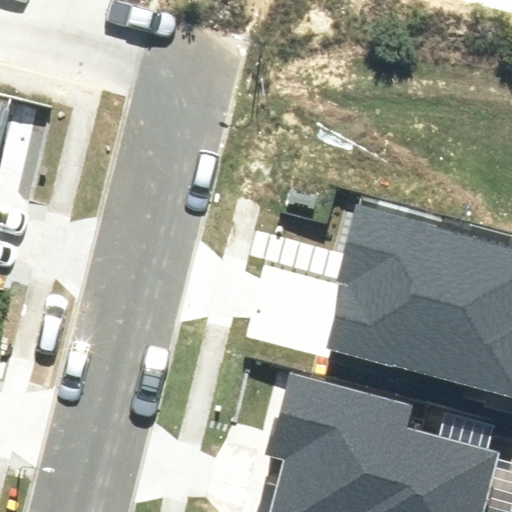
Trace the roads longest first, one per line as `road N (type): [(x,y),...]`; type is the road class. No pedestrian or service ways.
road 1 (residential): [(171,46),(53,511)]
road 2 (residential): [(171,46),(0,5)]
